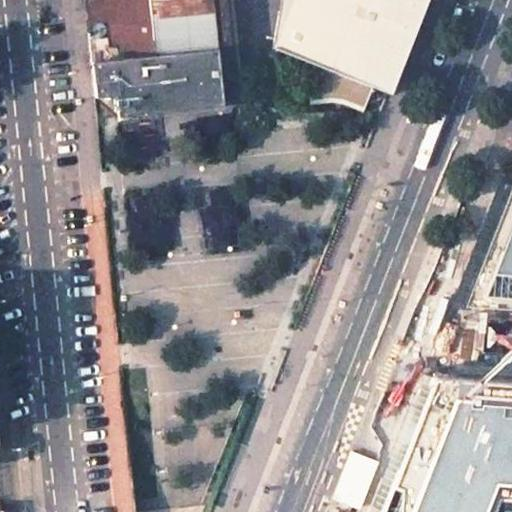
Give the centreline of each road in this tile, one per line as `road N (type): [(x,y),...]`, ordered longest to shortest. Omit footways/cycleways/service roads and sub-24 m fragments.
road 1 (secondary): [(296,511),(498,0)]
road 2 (residential): [(64,511),(11,0)]
